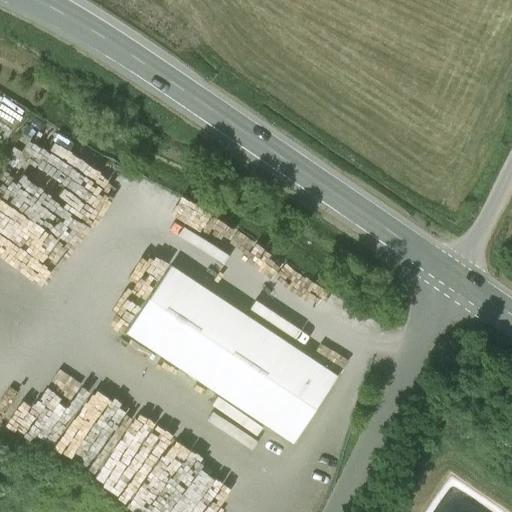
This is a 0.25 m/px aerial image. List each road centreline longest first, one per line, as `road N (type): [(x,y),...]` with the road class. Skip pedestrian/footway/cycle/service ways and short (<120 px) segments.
road 1 (secondary): [(35,0),(453,275)]
road 2 (residential): [(453,275),(337,511)]
road 3 (unclassified): [(453,275),(511,159)]
